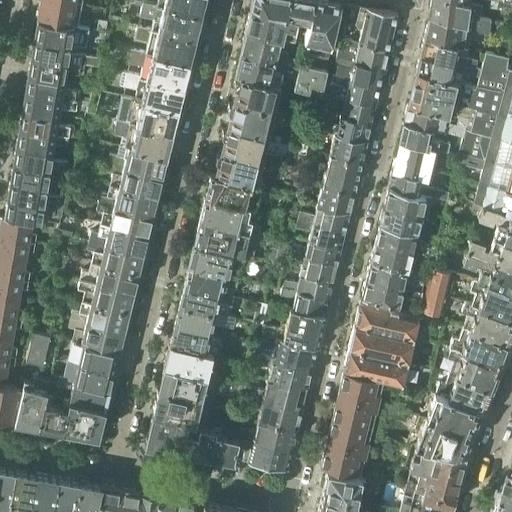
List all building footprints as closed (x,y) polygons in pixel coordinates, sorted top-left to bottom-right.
[(67,0),(39,0),(36,19),(77,26),(81,2),(67,0)] [(152,18),(150,27),(192,36),(196,23),(198,13),(156,4),(138,0),(133,0),(133,3),(141,5),(138,15),(145,16),(152,18)] [(156,0),(156,4),(198,13),(201,0),(156,0)] [(251,0),(250,5),(294,18),(308,21),(313,0),(251,0)] [(310,65),(322,68),(327,47),(329,48),(340,3),(323,0),(313,0),(308,21),(303,41),(315,44),(310,65)] [(477,25),(479,17),(480,4),(468,2),(459,0),(429,0),(428,10),(427,14),(477,25)] [(250,5),(244,27),(280,37),(293,40),(296,25),(292,24),(294,18),(250,5)] [(358,6),(355,23),(392,31),(396,13),(358,6)] [(490,19),(479,17),(477,25),(427,14),(426,21),(423,36),(458,45),(461,45),(467,47),(469,33),(472,31),(481,32),(487,33),(490,19)] [(36,19),(33,37),(69,43),(71,35),(88,38),(89,28),(77,26),(36,19)] [(107,20),(104,20),(97,19),(96,29),(105,30),(107,20)] [(360,28),(357,41),(387,49),(392,31),(355,23),(354,24),(356,27),(360,28)] [(147,41),(145,50),(187,60),(190,46),(193,37),(192,36),(150,27),(145,26),(136,24),(133,38),(145,41),(147,41)] [(244,27),(239,51),(274,60),(280,37),(244,27)] [(419,53),(475,66),(476,62),(473,59),(465,57),(467,47),(461,45),(458,45),(423,36),(419,53)] [(33,37),(30,55),(83,64),(97,65),(99,56),(68,52),(69,43),(33,37)] [(337,49),(335,55),(383,67),(387,49),(357,41),(348,40),(345,50),(337,49)] [(141,65),(139,74),(181,83),(184,70),(187,60),(186,60),(187,60),(145,50),(131,47),(127,62),(141,65)] [(234,73),(238,75),(273,84),(279,85),(283,72),(295,75),(297,66),(274,60),(239,51),(233,73),(234,73)] [(497,113),(511,116),(511,68),(505,67),(508,56),(485,51),(480,68),(478,75),(477,84),(470,106),(488,111),(497,113)] [(450,78),(460,80),(462,72),(478,75),(480,68),(475,66),(419,53),(415,70),(450,78)] [(30,55),(27,72),(63,78),(64,70),(82,73),(83,64),(30,55)] [(383,67),(335,55),(333,64),(336,65),(334,74),(338,75),(348,78),(378,84),(383,67)] [(297,66),(295,75),(292,88),(319,94),(326,69),(322,68),(310,65),(298,62),(297,66)] [(134,97),(175,106),(179,93),(181,84),(181,83),(139,74),(125,71),(121,70),(118,84),(123,85),(136,88),(134,97)] [(467,118),(470,106),(477,84),(460,80),(450,78),(415,70),(407,103),(445,113),(457,115),(467,118)] [(27,72),(24,90),(77,99),(79,90),(78,90),(62,87),(63,78),(27,72)] [(233,99),(232,100),(267,109),(273,110),(275,100),(270,99),(273,84),(238,75),(234,78),(233,78),(232,84),(233,84),(235,89),(233,99)] [(330,81),(327,89),(344,95),(374,102),(378,84),(348,78),(346,87),(330,81)] [(327,91),(326,95),(343,100),(340,113),(370,120),(374,102),(344,95),(327,89),(327,91)] [(24,90),(21,108),(57,114),(58,106),(75,108),(77,99),(24,90)] [(131,111),(129,121),(170,130),(173,117),(176,107),(175,107),(175,106),(134,97),(110,92),(109,97),(119,99),(118,109),(131,111)] [(229,114),(227,124),(261,132),(267,109),(232,100),(228,103),(227,103),(226,109),(227,109),(229,114)] [(462,136),(464,129),(467,118),(457,115),(455,124),(443,121),(445,113),(407,103),(402,120),(432,128),(462,136)] [(470,106),(467,118),(464,129),(482,133),(488,111),(470,106)] [(21,108),(18,126),(78,136),(80,129),(73,128),(74,126),(56,123),(57,114),(21,108)] [(318,130),(333,133),(365,140),(370,120),(340,113),(337,125),(320,121),(320,122),(318,129),(318,130)] [(491,135),(511,141),(511,116),(497,113),(491,135)] [(121,134),(119,144),(163,155),(167,141),(170,131),(169,131),(170,130),(129,121),(99,114),(97,121),(114,125),(113,132),(121,134)] [(306,127),(318,129),(320,122),(308,119),(306,127)] [(429,138),(432,128),(402,120),(398,138),(433,147),(446,150),(448,143),(429,138)] [(223,139),(221,149),(261,158),(263,149),(258,148),(261,132),(227,124),(222,128),(220,133),(223,139)] [(78,136),(18,126),(15,144),(51,150),(53,141),(63,143),(65,144),(67,137),(78,139),(78,136)] [(478,182),(511,191),(511,141),(491,135),(482,133),(464,129),(462,136),(457,153),(455,161),(482,167),(478,182)] [(333,133),(328,152),(360,159),(365,140),(333,133)] [(426,177),(433,147),(398,138),(394,153),(392,160),(393,160),(390,169),(421,176),(426,177)] [(15,144),(12,161),(65,170),(67,161),(50,158),(51,150),(15,144)] [(109,153),(107,161),(159,173),(164,155),(163,155),(119,144),(116,154),(109,153)] [(217,164),(215,173),(255,184),(261,158),(221,149),(216,152),(215,152),(214,158),(217,164)] [(328,152),(320,185),(352,190),(360,159),(328,152)] [(9,180),(45,186),(46,177),(63,179),(62,183),(59,182),(58,188),(66,189),(68,180),(70,171),(65,170),(12,161),(9,180)] [(112,172),(109,182),(155,193),(159,173),(107,161),(105,170),(112,172)] [(419,184),(421,176),(390,169),(386,186),(429,196),(446,200),(449,191),(419,184)] [(435,170),(433,178),(449,182),(451,174),(435,170)] [(209,172),(203,198),(252,210),(258,185),(255,184),(215,173),(209,172)] [(290,192),(302,195),(307,174),(296,172),(290,192)] [(9,180),(5,199),(61,208),(63,197),(43,194),(45,186),(9,180)] [(68,180),(66,189),(64,193),(72,195),(76,182),(68,180)] [(100,191),(97,201),(149,214),(155,193),(109,182),(107,193),(100,191)] [(481,204),(511,216),(511,191),(478,182),(472,201),(481,204)] [(320,185),(315,206),(347,211),(352,190),(320,185)] [(425,214),(429,196),(386,186),(382,205),(419,213),(424,214),(425,214)] [(252,210),(203,198),(197,220),(247,231),(255,233),(257,233),(259,225),(249,222),(252,210)] [(5,199),(3,215),(30,219),(39,221),(40,212),(60,215),(61,208),(5,199)] [(102,211),(100,221),(145,232),(149,214),(97,201),(95,209),(102,211)] [(492,235),(511,243),(511,216),(481,204),(477,217),(491,222),(492,218),(496,219),(494,223),(496,224),(492,235)] [(378,222),(415,230),(417,220),(419,213),(382,205),(378,222)] [(298,210),(296,219),(343,229),(347,211),(315,206),(313,214),(298,210)] [(0,214),(0,235),(33,241),(35,233),(28,232),(30,219),(3,215),(0,214)] [(309,230),(306,239),(339,246),(343,229),(296,219),(294,226),(309,230)] [(197,220),(192,242),(242,253),(243,253),(252,255),(257,233),(255,233),(247,231),(197,220)] [(90,231),(88,240),(140,252),(145,232),(100,221),(97,232),(90,231)] [(413,239),(415,230),(378,222),(373,240),(415,250),(426,253),(428,243),(413,239)] [(0,235),(0,254),(24,259),(25,249),(32,250),(33,241),(0,235)] [(465,250),(511,267),(511,243),(492,235),(488,246),(486,245),(485,248),(481,247),(483,242),(470,237),(465,250)] [(291,244),(289,253),(335,262),(339,246),(306,239),(304,247),(291,244)] [(93,250),(90,260),(135,271),(140,252),(88,240),(86,248),(93,250)] [(413,258),(415,250),(373,240),(369,258),(406,267),(408,257),(413,258)] [(192,242),(186,265),(237,277),(243,253),(242,253),(192,242)] [(274,260),(285,262),(286,260),(290,245),(278,243),(274,260)] [(475,279),(511,292),(511,267),(465,250),(461,261),(474,266),(479,268),(475,279)] [(300,264),(298,273),(331,279),(335,262),(289,253),(287,261),(290,261),(300,264)] [(0,254),(0,274),(27,280),(28,271),(22,270),(24,259),(0,254)] [(404,277),(406,267),(369,258),(364,277),(420,290),(422,281),(419,280),(419,277),(408,275),(407,278),(404,277)] [(81,269),(78,279),(131,291),(135,271),(90,260),(88,271),(81,269)] [(186,265),(182,284),(233,296),(237,277),(186,265)] [(427,276),(419,308),(441,313),(445,295),(451,271),(440,269),(433,267),(430,277),(427,276)] [(42,287),(50,289),(54,272),(46,270),(42,287)] [(281,279),(280,287),(327,295),(331,279),(298,273),(296,282),(281,279)] [(0,274),(0,294),(17,297),(19,286),(25,288),(27,280),(0,274)] [(418,298),(420,290),(364,277),(360,295),(397,304),(400,293),(418,298)] [(470,303),(511,319),(511,292),(475,279),(473,278),(469,288),(475,290),(470,303)] [(83,289),(80,300),(126,311),(131,291),(78,279),(76,287),(83,289)] [(182,284),(177,304),(228,316),(233,296),(182,284)] [(291,307),(323,313),(327,295),(280,287),(278,294),(293,297),(291,307)] [(0,294),(0,313),(20,317),(22,308),(15,307),(17,297),(0,294)] [(71,308),(69,317),(121,330),(126,311),(80,300),(78,310),(71,308)] [(460,327),(505,342),(511,323),(511,319),(470,303),(464,300),(460,310),(466,312),(460,327)] [(36,309),(46,312),(48,304),(38,301),(36,309)] [(353,323),(352,323),(411,337),(415,321),(419,322),(420,315),(358,301),(353,323)] [(255,302),(253,309),(250,318),(260,320),(262,312),(265,304),(255,302)] [(177,304),(172,324),(223,336),(225,327),(231,328),(234,317),(228,316),(177,304)] [(260,335),(275,337),(315,345),(323,313),(291,307),(288,306),(285,320),(280,319),(279,327),(262,324),(260,335)] [(0,313),(0,332),(11,335),(13,324),(19,325),(20,317),(0,313)] [(71,338),(82,341),(117,349),(121,330),(69,317),(67,326),(74,328),(71,338)] [(347,347),(405,361),(409,345),(420,348),(422,339),(411,337),(352,323),(347,347)] [(172,324),(168,342),(218,355),(223,336),(172,324)] [(447,345),(450,346),(494,363),(496,357),(499,358),(505,342),(460,327),(457,337),(451,335),(447,345)] [(24,358),(41,362),(48,333),(31,329),(24,358)] [(0,332),(0,352),(14,355),(15,346),(9,345),(11,335),(0,332)] [(258,346),(256,355),(310,365),(315,345),(275,337),(272,349),(258,346)] [(69,349),(67,358),(77,361),(112,369),(117,349),(82,341),(71,338),(69,349)] [(168,342),(162,366),(213,378),(218,355),(168,342)] [(244,361),(253,364),(256,355),(258,346),(258,345),(248,343),(244,361)] [(448,371),(488,387),(495,370),(491,369),(494,363),(450,346),(446,356),(452,359),(448,371)] [(347,347),(341,370),(382,379),(405,385),(411,386),(413,378),(406,377),(402,375),(405,361),(347,347)] [(14,355),(0,352),(0,372),(4,373),(6,362),(12,363),(14,355)] [(268,367),(265,378),(305,385),(310,365),(256,355),(253,364),(268,367)] [(60,369),(58,377),(107,390),(112,369),(77,361),(74,372),(60,369)] [(162,366),(156,389),(207,401),(213,378),(162,366)] [(341,370),(336,393),(376,403),(382,379),(341,370)] [(439,393),(477,408),(479,402),(482,403),(488,387),(448,371),(443,383),(436,381),(431,394),(437,396),(439,393)] [(58,377),(56,385),(70,389),(68,399),(102,408),(107,390),(58,377)] [(37,425),(42,402),(47,383),(47,380),(35,378),(34,381),(25,379),(23,388),(15,387),(10,420),(37,425)] [(248,387),(246,397),(300,407),(305,385),(265,378),(263,390),(248,387)] [(9,420),(10,420),(15,387),(14,387),(15,385),(0,382),(0,417),(9,420)] [(156,389),(151,413),(193,423),(194,420),(198,421),(197,424),(202,425),(207,401),(156,389)] [(336,393),(330,417),(370,426),(376,403),(336,393)] [(424,414),(465,429),(467,422),(469,422),(470,421),(475,421),(480,409),(477,408),(439,393),(437,396),(431,394),(424,414)] [(258,407),(255,420),(295,427),(300,407),(246,397),(244,405),(258,407)] [(42,402),(37,425),(93,434),(96,432),(97,432),(102,408),(68,399),(63,399),(61,407),(42,402)] [(382,416),(394,419),(397,407),(386,404),(382,416)] [(143,443),(192,451),(196,433),(195,433),(197,424),(198,421),(194,420),(193,423),(151,413),(143,443)] [(420,445),(461,453),(456,452),(458,445),(460,445),(461,444),(466,444),(467,444),(470,435),(470,434),(466,431),(466,430),(464,429),(465,429),(424,414),(413,444),(414,444),(420,445)] [(327,431),(325,441),(365,450),(370,426),(330,417),(327,431)] [(238,429),(236,437),(290,447),(295,427),(255,420),(253,431),(238,429)] [(192,451),(231,458),(234,444),(236,437),(213,431),(214,427),(202,425),(197,424),(195,433),(196,433),(192,451)] [(236,437),(234,444),(244,447),(240,460),(282,467),(282,466),(285,464),(286,464),(287,462),(290,447),(236,437)] [(365,450),(325,441),(319,464),(359,474),(365,450)] [(381,492),(448,507),(463,454),(461,453),(420,445),(416,458),(411,456),(402,493),(399,492),(401,486),(383,482),(381,492)] [(0,511),(6,511),(13,469),(0,466),(0,511)] [(6,511),(27,511),(34,473),(13,469),(6,511)] [(325,470),(320,494),(356,501),(360,477),(325,470)] [(511,471),(508,470),(503,492),(511,494),(511,471)] [(49,511),(56,476),(34,473),(27,511),(49,511)] [(49,511),(70,511),(76,480),(56,476),(49,511)] [(93,511),(99,484),(76,480),(70,511),(93,511)] [(117,511),(121,488),(99,484),(93,511),(117,511)] [(136,511),(140,491),(121,488),(117,511),(136,511)] [(140,491),(136,511),(154,511),(158,494),(140,491)] [(446,511),(448,507),(381,492),(377,511),(446,511)] [(497,511),(498,511),(511,511),(511,494),(503,492),(497,511)] [(158,494),(154,511),(172,511),(175,497),(158,494)] [(320,494),(316,511),(366,511),(358,510),(355,506),(356,501),(320,494)] [(175,497),(172,511),(192,511),(194,500),(175,497)] [(262,511),(202,502),(200,511),(262,511)]
